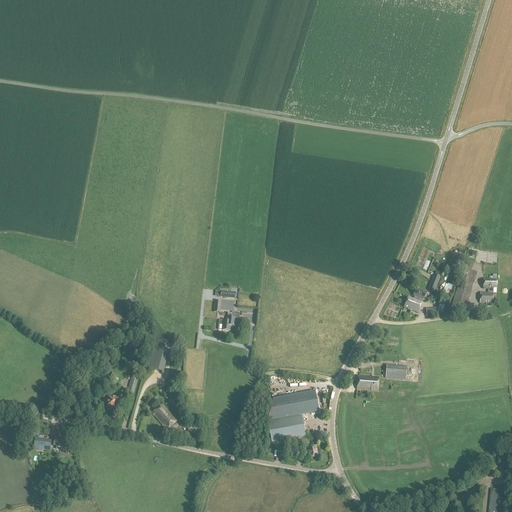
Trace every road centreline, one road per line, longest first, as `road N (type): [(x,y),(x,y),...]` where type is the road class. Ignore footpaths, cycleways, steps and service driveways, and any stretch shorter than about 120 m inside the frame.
road 1 (unclassified): [(444,142),(0,82)]
road 2 (unclassified): [(339,468),(332,396),(410,247),(444,142)]
road 3 (unclassified): [(339,468),(280,466),(0,410)]
road 4 (unclassified): [(444,142),(488,0)]
